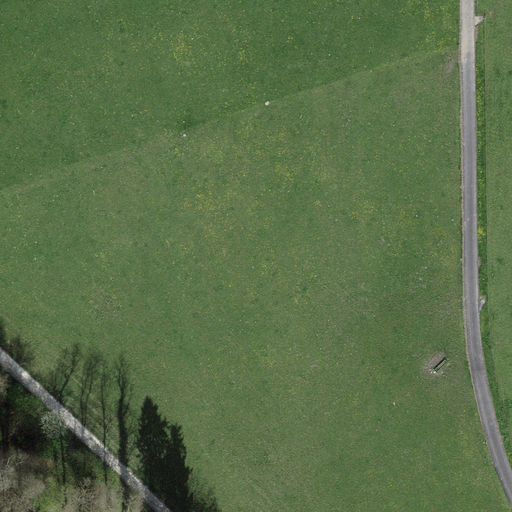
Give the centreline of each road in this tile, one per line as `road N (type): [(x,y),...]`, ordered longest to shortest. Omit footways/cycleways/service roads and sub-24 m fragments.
road 1 (track): [(511,487),(485,416),(471,311),(465,0)]
road 2 (track): [(0,355),(162,511)]
